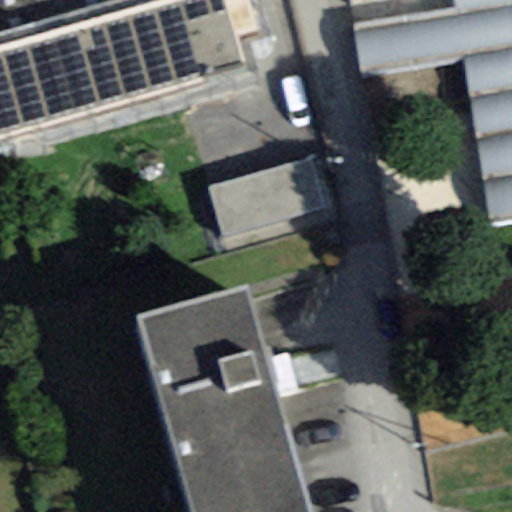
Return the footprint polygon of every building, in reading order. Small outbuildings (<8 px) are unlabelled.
[(0,0),(0,148),(259,76),(257,69),(251,48),(268,43),(255,0),(0,0)] [(511,0),(347,0),(352,25),(360,75),(462,58),(511,50),(511,0)] [(511,223),(511,50),(462,58),(491,227),(511,223)] [(236,246),(341,215),(324,160),(219,191),(236,246)] [(246,289),(136,316),(190,511),(300,479),(246,289)] [(309,511),(300,479),(190,511),(309,511)]
